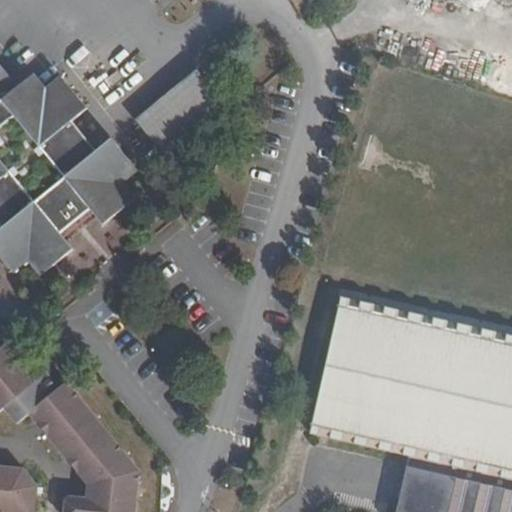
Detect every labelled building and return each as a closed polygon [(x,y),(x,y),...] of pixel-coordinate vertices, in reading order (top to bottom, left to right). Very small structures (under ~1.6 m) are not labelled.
[(77,248),(71,240),(64,233),(94,209),(100,215),(108,223),(138,198),(127,182),(142,169),(116,137),(101,149),(75,118),(90,105),(63,73),(49,85),(36,70),(19,84),(0,60),(0,219),(5,226),(0,230),(0,251),(16,272),(32,259),(44,273),(77,248)] [(228,116),(198,79),(138,129),(168,166),(228,116)] [(64,233),(71,240),(100,215),(94,209),(64,233)] [(511,511),(511,333),(353,295),(321,430),(417,453),(402,511),(511,511)] [(0,401),(6,408),(12,403),(25,418),(38,409),(98,481),(96,495),(80,495),(75,498),(73,511),(147,511),(150,469),(76,379),(67,385),(55,371),(44,379),(15,343),(7,349),(0,341),(0,401)] [(0,511),(39,511),(43,484),(30,468),(0,464),(0,511)]
